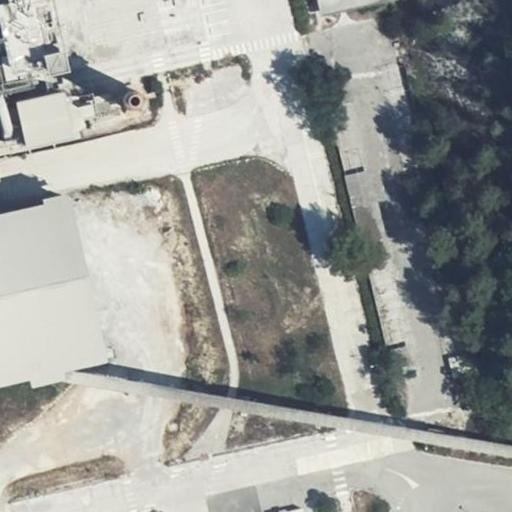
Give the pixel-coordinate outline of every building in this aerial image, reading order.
[(189,0),(0,0),(0,36),(7,34),(15,73),(197,32),(189,0)] [(319,0),(318,8),(314,22),(382,7),(380,0),(319,0)] [(440,348),(466,344),(396,74),(369,80),(440,348)] [(315,93),(384,354),(402,354),(409,353),(339,85),(315,93)] [(129,93),(126,93),(123,97),(121,101),(122,105),(125,109),(129,111),(133,109),(137,106),(138,102),(136,97),(133,94),(129,93)] [(0,386),(23,381),(31,386),(59,380),(63,372),(105,362),(54,142),(71,137),(61,98),(7,111),(13,145),(0,148),(0,386)] [(468,352),(466,344),(440,348),(443,358),(468,352)] [(402,354),(384,354),(389,371),(412,365),(409,353),(402,354)]
